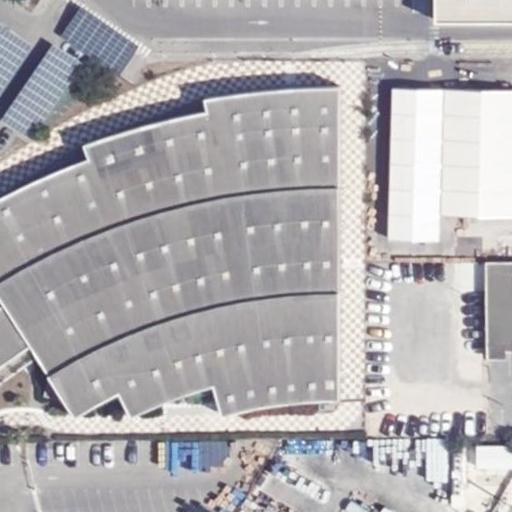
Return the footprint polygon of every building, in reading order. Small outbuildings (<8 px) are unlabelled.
[(511,0),(433,0),(434,18),(511,18),(511,0)] [(83,2),(62,33),(117,71),(138,40),(83,2)] [(0,21),(0,89),(32,43),(0,21)] [(85,60),(53,39),(2,114),(34,135),(85,60)] [(0,381),(13,372),(40,355),(50,372),(46,393),(67,398),(78,413),(101,399),(121,388),(133,413),(155,402),(182,392),(201,386),(215,382),(223,412),(245,406),(275,401),(296,398),(341,396),(340,82),(255,88),(207,95),(209,107),(181,113),(150,120),(118,130),(86,141),(91,155),(52,170),(22,184),(0,195),(0,381)] [(511,83),(442,84),(441,209),(511,208),(511,83)] [(511,242),(503,243),(503,261),(511,261),(511,242)] [(509,350),(511,349),(511,261),(503,261),(488,261),(489,357),(509,357),(509,350)] [(511,443),(476,444),(476,466),(511,465),(511,443)] [(267,473),(305,491),(314,473),(276,455),(267,473)]
